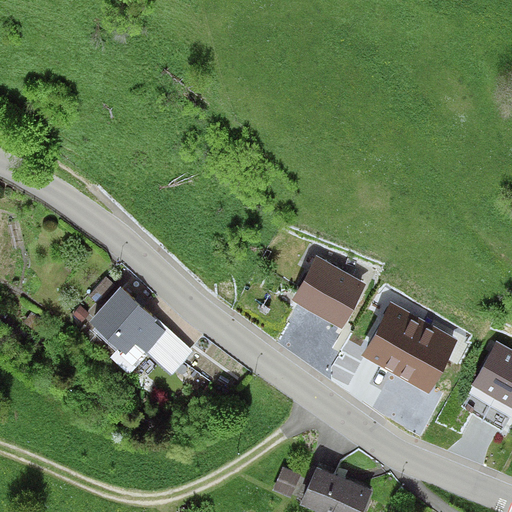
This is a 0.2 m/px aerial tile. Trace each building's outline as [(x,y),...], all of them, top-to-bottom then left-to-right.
[(367,284),(317,256),(292,300),(342,328),(367,284)] [(101,307),(119,288),(106,277),(89,296),(101,307)] [(157,319),(121,286),(119,288),(101,307),(89,321),(119,348),(126,355),(136,344),(146,352),(165,331),(155,322),(157,319)] [(362,356),(396,374),(425,321),(392,302),(362,356)] [(90,314),(80,305),(71,315),(81,324),(90,314)] [(44,319),(31,311),(23,323),(36,332),(44,319)] [(158,318),(157,319),(155,322),(165,331),(146,352),(148,355),(171,375),(193,351),(158,318)] [(459,339),(425,321),(396,374),(429,393),(459,339)] [(511,349),(497,341),(472,386),(511,408),(511,349)] [(130,374),(148,355),(146,352),(136,344),(126,355),(119,348),(110,357),(130,374)] [(362,511),(372,490),(318,466),(301,504),(318,511),(362,511)] [(282,467),(272,489),(291,497),(301,475),(282,467)]
